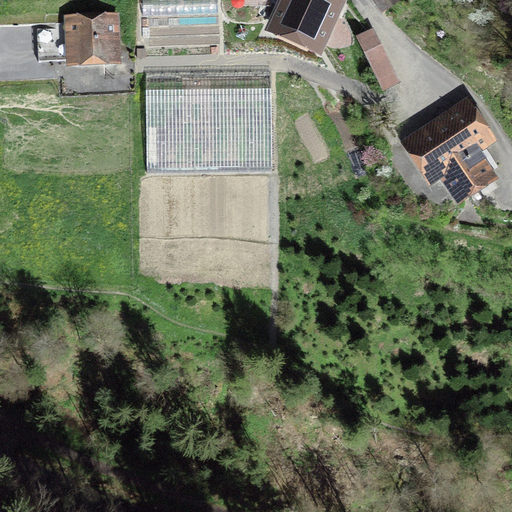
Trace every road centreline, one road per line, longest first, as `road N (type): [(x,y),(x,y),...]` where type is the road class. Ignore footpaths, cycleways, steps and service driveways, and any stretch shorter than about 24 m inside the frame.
road 1 (track): [(254,511),(170,484),(0,399)]
road 2 (unknown): [(14,45),(148,70),(271,71)]
road 3 (track): [(359,0),(407,57),(475,106),(511,168)]
